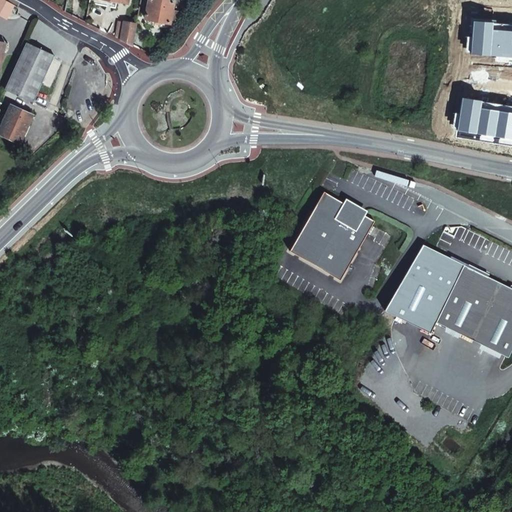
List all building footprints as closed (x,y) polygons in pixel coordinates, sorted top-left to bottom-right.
[(11,6),(1,0),(0,0),(0,16),(4,19),(11,6)] [(173,2),(161,0),(148,0),(144,20),(169,24),(169,22),(174,23),(176,14),(171,13),(173,2)] [(511,23),(473,20),(470,54),(511,56),(511,23)] [(132,45),(134,31),(136,24),(119,21),(115,37),(132,45)] [(132,45),(141,50),(145,33),(134,31),(132,45)] [(54,55),(26,43),(4,90),(32,103),(54,55)] [(511,106),(462,98),(457,130),(511,139),(511,106)] [(31,116),(10,106),(0,126),(0,134),(18,143),(31,116)] [(377,221),(328,189),(291,246),(339,278),(377,221)] [(435,322),(464,265),(423,245),(384,309),(434,335),(440,324),(435,322)] [(501,284),(464,265),(435,322),(440,324),(472,341),(501,284)] [(511,348),(511,289),(501,284),(472,341),(507,358),(511,348)]
